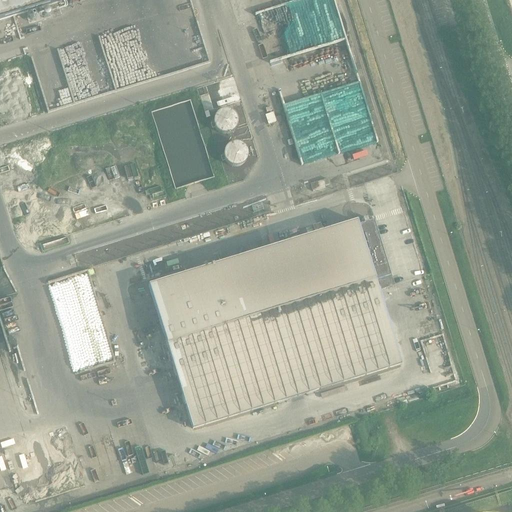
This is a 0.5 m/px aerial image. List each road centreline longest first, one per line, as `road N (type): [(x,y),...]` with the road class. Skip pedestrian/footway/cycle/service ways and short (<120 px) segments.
road 1 (unclassified): [(249,511),(463,445),(486,418),(486,391),(366,0)]
road 2 (unknown): [(383,191),(427,358),(421,371),(187,449),(151,398)]
road 3 (unknown): [(290,219),(113,275),(151,398)]
road 4 (unknown): [(244,87),(313,64),(324,71),(352,158),(274,182),(290,219)]
